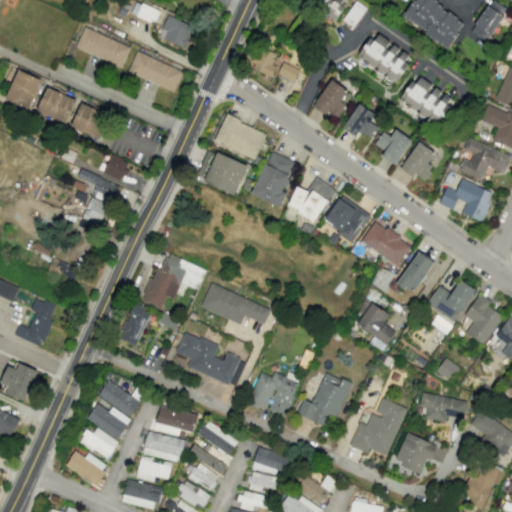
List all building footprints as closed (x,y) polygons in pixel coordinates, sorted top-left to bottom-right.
[(310,0),(336,17),(347,1),(345,0),(310,0)] [(413,0),(402,17),(447,47),(464,22),(430,0),(413,0)] [(505,6),(490,0),(486,0),(471,34),(488,42),(505,6)] [(184,48),(193,27),(166,15),(157,37),(184,48)] [(74,49),(121,66),(129,45),(82,28),(74,49)] [(410,57),(372,32),(354,59),(392,84),(410,57)] [(275,65),(270,63),(274,53),(258,47),(250,68),(271,76),(275,65)] [(173,92),(182,71),(136,51),(127,72),(173,92)] [(276,74),(292,82),(298,69),(281,62),(276,74)] [(39,78),(15,70),(5,100),(29,109),(39,78)] [(436,125),(452,98),(432,86),(432,85),(419,77),(415,83),(411,81),(398,103),(436,125)] [(313,104),(335,119),(345,105),(341,102),(348,92),(330,79),(313,104)] [(74,99),(46,87),(35,110),(64,122),(74,99)] [(98,138),(108,115),(80,103),(70,127),(98,138)] [(374,114),(357,103),(341,128),(354,136),(358,131),(369,138),(377,127),(369,122),(374,114)] [(511,112),(504,112),(485,104),(478,120),(496,127),(491,139),(511,148),(511,112)] [(265,131),(223,116),(213,144),(255,158),(265,131)] [(389,136),(382,131),(374,143),(384,150),(380,156),(394,165),(411,140),(394,129),(389,136)] [(456,170),(481,179),(485,166),(503,173),(510,155),(466,138),(462,149),(471,153),(468,161),(461,158),(456,170)] [(399,168),(412,178),(415,174),(423,181),(432,169),(426,164),(434,153),(418,142),(399,168)] [(196,174),(204,177),(202,182),(235,195),(246,164),(206,149),(196,174)] [(251,195),(279,206),(285,192),(282,191),(294,161),(269,151),(251,195)] [(101,172),(119,180),(127,162),(110,154),(101,172)] [(76,176),(94,185),(92,190),(110,199),(117,186),(80,168),(76,176)] [(286,204),(313,222),(334,190),(314,177),(304,191),(297,187),(286,204)] [(455,191),(445,186),(438,204),(452,209),(456,199),(465,202),(460,213),(480,221),(492,192),(460,179),(455,191)] [(340,195),(322,221),(351,241),(369,215),(340,195)] [(107,205),(90,197),(77,226),(95,233),(107,205)] [(410,245),(373,220),(359,241),(396,266),(410,245)] [(205,269),(163,251),(142,302),(159,309),(165,295),(172,298),(179,282),(197,290),(205,269)] [(397,284),(413,294),(432,260),(415,251),(397,284)] [(71,284),(78,270),(53,257),(46,271),(71,284)] [(0,295),(13,300),(17,285),(0,279),(0,295)] [(425,303),(452,321),(474,290),(459,280),(450,294),(438,285),(425,303)] [(199,307),(240,324),(243,316),(263,324),(269,308),(209,283),(199,307)] [(487,306),(490,301),(478,293),(463,315),(472,321),(464,332),(482,344),(501,316),(487,306)] [(56,305),(34,297),(30,310),(34,312),(28,328),(18,324),(13,336),(41,346),(56,305)] [(386,343),(393,331),(382,324),(388,313),(369,302),(355,326),(386,343)] [(119,339),(137,346),(148,311),(130,305),(119,339)] [(446,333),(450,323),(434,316),(430,325),(446,333)] [(186,367),(234,386),(244,361),(225,353),(222,360),(213,356),(217,345),(183,331),(174,353),(189,359),(186,367)] [(450,380),(458,367),(443,357),(435,371),(450,380)] [(0,383),(7,386),(5,394),(26,401),(37,370),(18,363),(15,369),(6,365),(0,382),(0,383)] [(259,372),(246,403),(265,410),(283,417),(298,382),(272,372),(270,377),(259,372)] [(335,418),(350,383),(324,372),(310,403),(302,399),(296,414),(325,426),(329,415),(335,418)] [(131,394),(106,381),(97,397),(131,415),(143,393),(134,388),(131,394)] [(466,401),(421,392),(418,406),(426,408),(424,418),(444,422),(445,416),(462,419),(466,401)] [(386,455),(404,407),(380,398),(374,414),(369,412),(365,424),(357,422),(348,446),(367,453),(368,449),(386,455)] [(86,419),(117,439),(130,419),(111,407),(108,411),(96,403),(86,419)] [(175,434),(176,428),(191,432),(196,415),(160,405),(153,428),(175,434)] [(18,419),(0,409),(0,432),(9,437),(18,419)] [(511,439),(511,433),(479,409),(468,424),(483,434),(479,439),(501,455),(511,439)] [(196,435),(228,455),(237,441),(206,421),(196,435)] [(92,433),(85,429),(78,442),(107,459),(117,441),(95,428),(92,433)] [(425,458),(429,459),(435,445),(405,432),(393,461),(419,472),(425,458)] [(142,455),(180,460),(182,437),(145,433),(142,455)] [(221,473),(226,464),(192,445),(187,455),(221,473)] [(281,477),(288,457),(258,446),(251,466),(281,477)] [(86,452),(84,457),(74,450),(64,465),(95,485),(107,466),(86,452)] [(134,477),(152,482),(154,476),(166,479),(170,463),(162,461),(161,464),(139,458),(134,477)] [(218,476),(191,462),(183,476),(210,490),(218,476)] [(501,471),(483,462),(474,479),(469,475),(458,497),(481,509),(501,471)] [(276,492),(278,477),(249,472),(246,486),(276,492)] [(320,505),(335,481),(325,475),(318,485),(301,473),(292,486),(320,505)] [(154,510),(160,487),(126,479),(120,501),(154,510)] [(208,495),(195,487),(196,487),(182,479),(174,494),(201,509),(208,495)] [(237,508),(251,510),(252,506),(265,508),(267,496),(239,491),(237,508)] [(278,508),(283,511),(320,511),(322,510),(299,495),(296,500),(287,494),(278,508)] [(380,511),(381,506),(365,504),(365,498),(351,496),(349,511),(380,511)] [(175,504),(167,499),(160,510),(162,511),(197,511),(179,499),(175,504)]
